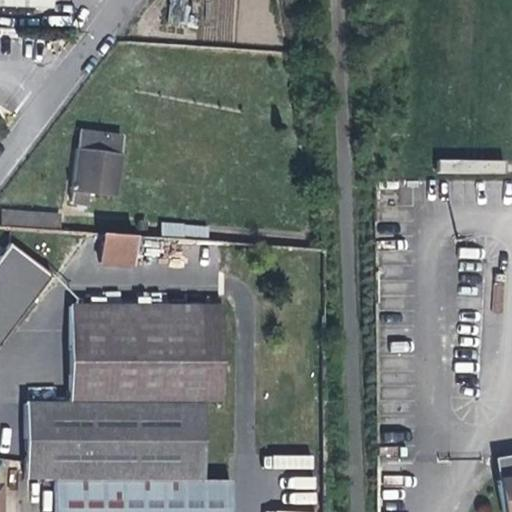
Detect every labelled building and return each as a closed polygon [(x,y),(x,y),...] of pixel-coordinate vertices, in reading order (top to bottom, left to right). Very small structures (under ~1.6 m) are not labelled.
[(10,27),(0,27),(0,37),(10,38),(10,27)] [(76,205),(83,206),(85,193),(113,196),(119,136),(79,132),(70,205),(76,205)] [(0,223),(64,228),(64,214),(0,210),(0,223)] [(136,229),(144,230),(145,222),(137,221),(136,229)] [(158,235),(205,239),(206,226),(159,223),(158,235)] [(129,266),(131,237),(97,234),(96,263),(129,266)] [(0,342),(50,276),(7,243),(0,251),(0,342)] [(67,304),(65,409),(199,409),(199,403),(219,403),(220,305),(67,304)] [(65,409),(21,408),(22,478),(53,479),(200,479),(199,409),(65,409)] [(511,511),(511,457),(489,463),(497,511),(511,511)] [(200,479),(53,479),(52,511),(230,511),(231,479),(200,479)]
